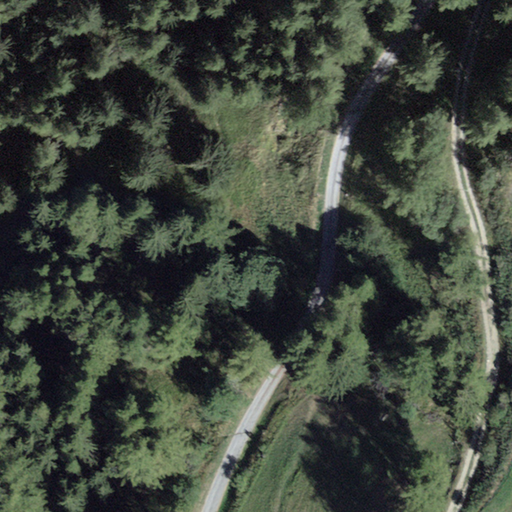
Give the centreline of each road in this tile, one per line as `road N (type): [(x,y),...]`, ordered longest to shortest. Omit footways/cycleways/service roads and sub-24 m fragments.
road 1 (track): [(474,0),(453,116),(471,207),(491,258),(492,413),(457,511)]
road 2 (track): [(217,511),(323,277),(347,156)]
road 3 (track): [(347,156),(427,0)]
road 4 (track): [(378,0),(347,121),(347,156)]
